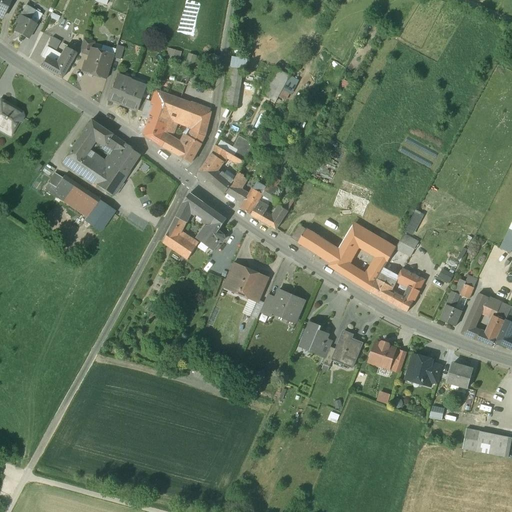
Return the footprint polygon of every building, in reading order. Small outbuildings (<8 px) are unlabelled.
[(9,0),(0,0),(0,17),(2,18),(7,6),(7,5),(9,0)] [(26,5),(16,23),(18,24),(14,31),(28,39),(36,25),(34,24),(29,21),(35,10),(26,5)] [(40,13),(35,10),(29,21),(34,24),(40,13)] [(60,17),(52,13),(50,18),(58,22),(60,17)] [(52,37),(47,48),(54,52),(60,41),(52,37)] [(94,43),(83,39),(80,49),(81,53),(89,56),(91,49),(92,49),(94,43)] [(123,48),(116,46),(113,58),(120,60),(123,48)] [(54,52),(47,48),(42,57),(45,59),(45,58),(50,60),(54,52)] [(54,63),(51,61),(46,71),(61,79),(76,54),(66,48),(58,61),(57,64),(54,63)] [(166,59),(175,61),(178,62),(181,51),(169,48),(166,59)] [(92,49),(91,49),(89,56),(87,61),(84,63),(82,70),(83,72),(86,73),(88,73),(88,72),(92,73),(92,74),(93,75),(101,78),(105,63),(108,54),(92,49)] [(197,57),(189,54),(186,65),(194,68),(197,57)] [(45,59),(41,67),(46,71),(51,61),(50,60),(45,58),(45,59)] [(111,65),(105,63),(101,78),(106,79),(111,65)] [(242,68),(228,67),(223,107),(236,108),(242,68)] [(290,76),(276,68),(262,94),(276,102),(290,76)] [(146,88),(117,77),(109,101),(137,111),(138,110),(142,98),(146,88)] [(152,89),(147,100),(147,101),(155,104),(173,110),(179,112),(185,114),(191,104),(152,89)] [(147,100),(142,98),(138,110),(143,112),(147,101),(147,100)] [(142,116),(149,119),(155,104),(147,101),(143,112),(142,116)] [(9,107),(1,102),(0,103),(0,124),(12,131),(18,121),(20,120),(22,117),(21,114),(18,112),(16,113),(8,108),(9,107)] [(173,110),(155,104),(149,119),(144,135),(163,147),(163,136),(170,117),(173,110)] [(211,111),(191,104),(185,114),(179,112),(177,119),(189,124),(188,127),(194,130),(205,135),(211,111)] [(179,112),(173,110),(170,117),(177,119),(179,112)] [(110,135),(90,121),(73,147),(82,153),(92,138),(95,138),(104,144),(110,135)] [(224,128),(216,147),(229,154),(237,159),(233,165),(234,166),(225,182),(230,185),(239,169),(239,170),(244,162),(253,145),(224,128)] [(182,147),(176,143),(170,151),(191,163),(202,144),(205,135),(194,130),(190,137),(183,149),(182,147)] [(118,140),(110,135),(104,144),(112,149),(113,148),(118,140)] [(183,149),(190,137),(188,135),(182,147),(183,149)] [(176,143),(163,136),(163,147),(170,151),(176,143)] [(125,145),(118,140),(113,148),(120,152),(125,145)] [(107,172),(107,173),(120,181),(121,182),(131,167),(134,163),(139,154),(125,145),(120,152),(107,172)] [(73,147),(68,154),(74,158),(77,154),(82,157),(82,156),(82,153),(73,147)] [(216,147),(212,157),(199,173),(210,181),(224,193),(230,185),(225,182),(215,174),(229,154),(216,147)] [(113,148),(112,149),(103,162),(100,167),(105,170),(107,172),(120,152),(113,148)] [(82,157),(77,154),(74,158),(72,162),(77,165),(82,157)] [(89,160),(82,156),(82,157),(77,165),(83,169),(89,160)] [(100,167),(103,162),(93,156),(90,161),(100,167)] [(83,169),(77,165),(72,162),(65,157),(61,163),(74,171),(95,185),(99,180),(85,170),(83,169)] [(100,167),(90,161),(85,170),(99,180),(105,170),(100,167)] [(120,181),(107,173),(107,172),(105,170),(99,180),(95,185),(110,195),(120,181)] [(244,177),(238,173),(227,191),(236,197),(247,180),(247,179),(244,177)] [(100,203),(55,174),(44,190),(89,219),(100,203)] [(273,176),(269,183),(276,188),(281,180),(273,176)] [(374,193),(345,180),(334,205),(363,218),(374,193)] [(268,185),(260,181),(255,190),(263,195),(268,185)] [(268,185),(263,195),(269,199),(276,188),(269,183),(268,185)] [(276,188),(269,199),(280,206),(288,195),(276,188)] [(255,190),(250,198),(247,197),(244,202),(244,203),(241,209),(251,215),(259,201),(263,195),(255,190)] [(236,197),(227,191),(225,194),(241,209),(244,203),(244,202),(236,197)] [(203,203),(190,194),(184,203),(173,224),(181,228),(192,208),(197,212),(203,203)] [(288,195),(280,206),(288,211),(295,199),(288,195)] [(259,201),(251,215),(261,221),(269,207),(259,201)] [(113,212),(100,203),(89,219),(86,223),(100,232),(113,212)] [(226,220),(203,203),(197,212),(204,218),(201,222),(207,227),(198,238),(213,250),(219,242),(223,241),(224,239),(223,236),(218,232),(226,220)] [(280,206),(267,225),(276,229),(288,211),(280,206)] [(424,215),(417,211),(405,232),(413,236),(424,215)] [(511,247),(511,223),(500,249),(509,254),(511,247)] [(181,228),(173,224),(170,230),(178,234),(178,235),(181,228)] [(310,224),(306,229),(333,247),(337,241),(310,224)] [(300,225),(291,238),(298,242),(306,229),(300,225)] [(298,242),(299,243),(331,263),(346,242),(339,238),(337,241),(333,247),(306,229),(298,242)] [(355,229),(346,242),(355,248),(357,244),(353,242),(359,231),(355,229)] [(380,240),(361,229),(359,231),(353,242),(357,244),(372,253),(380,240)] [(178,234),(170,230),(164,243),(176,251),(184,238),(178,235),(178,234)] [(418,242),(403,235),(396,249),(410,256),(418,242)] [(184,238),(176,251),(182,255),(190,243),(184,238)] [(396,249),(380,240),(372,253),(372,254),(378,257),(366,277),(363,275),(357,284),(370,292),(381,274),(396,249)] [(331,263),(329,266),(357,284),(363,275),(346,265),(355,248),(346,242),(331,263)] [(190,243),(182,255),(188,260),(197,247),(190,243)] [(396,249),(381,274),(397,280),(402,283),(408,272),(403,269),(410,256),(396,249)] [(232,264),(225,280),(231,283),(233,284),(239,269),(240,267),(232,264)] [(255,275),(239,269),(233,284),(231,283),(230,285),(240,290),(239,294),(250,299),(258,302),(261,293),(267,279),(255,274),(255,275)] [(452,276),(441,270),(437,278),(448,284),(452,276)] [(424,280),(408,272),(402,283),(409,287),(404,296),(413,301),(424,280)] [(397,280),(381,274),(370,292),(407,312),(413,301),(404,296),(403,298),(402,297),(402,298),(391,292),(397,280)] [(453,292),(460,295),(467,298),(475,280),(467,276),(464,283),(458,280),(453,292)] [(305,301),(278,290),(275,298),(269,311),(272,312),(296,322),(305,301)] [(462,311),(454,307),(460,295),(453,292),(452,292),(439,320),(455,327),(462,311)] [(258,302),(250,299),(244,314),(257,319),(260,312),(267,295),(261,293),(258,302)] [(475,302),(461,334),(470,337),(473,330),(482,312),(489,314),(491,309),(494,310),(496,311),(499,303),(479,294),(475,302)] [(267,295),(260,312),(270,316),(272,312),(269,311),(275,298),(268,295),(267,295)] [(462,311),(467,298),(460,295),(454,307),(462,311)] [(499,303),(496,311),(506,315),(510,308),(499,303)] [(506,315),(496,311),(494,310),(491,309),(489,314),(494,317),(503,320),(506,315)] [(503,320),(494,317),(491,322),(501,327),(504,320),(503,320)] [(511,322),(507,320),(496,342),(511,348),(511,338),(511,336),(511,322)] [(485,335),(473,330),(470,337),(492,346),(501,327),(491,322),(485,335)] [(321,327),(312,323),(303,345),(312,348),(310,352),(326,358),(330,348),(333,342),(327,340),(329,335),(320,331),(321,327)] [(353,336),(343,332),(336,350),(331,361),(332,361),(352,369),(361,347),(350,343),(353,336)] [(395,350),(375,344),(369,362),(371,363),(374,365),(377,366),(381,366),(388,369),(389,366),(393,367),(398,354),(394,353),(395,350)] [(336,350),(330,348),(326,358),(323,365),(330,368),(332,361),(331,361),(336,350)] [(406,354),(398,352),(393,367),(392,371),(400,373),(406,354)] [(426,359),(412,355),(407,373),(415,375),(414,378),(422,380),(421,384),(430,387),(432,382),(430,382),(435,365),(431,364),(432,362),(426,360),(426,359)] [(202,360),(194,376),(203,380),(211,364),(202,360)] [(473,369),(453,363),(447,382),(467,388),(473,369)] [(330,368),(323,365),(320,372),(326,375),(330,368)] [(441,367),(435,365),(430,382),(432,382),(437,384),(441,369),(441,367)] [(268,384),(266,371),(257,372),(259,385),(268,384)] [(378,401),(389,404),(391,395),(380,392),(378,401)] [(446,410),(431,406),(427,419),(442,423),(446,410)] [(329,420),(336,423),(340,415),(332,412),(329,420)] [(480,432),(466,429),(462,449),(476,451),(480,432)] [(511,438),(480,431),(480,432),(476,451),(508,457),(511,438)]
